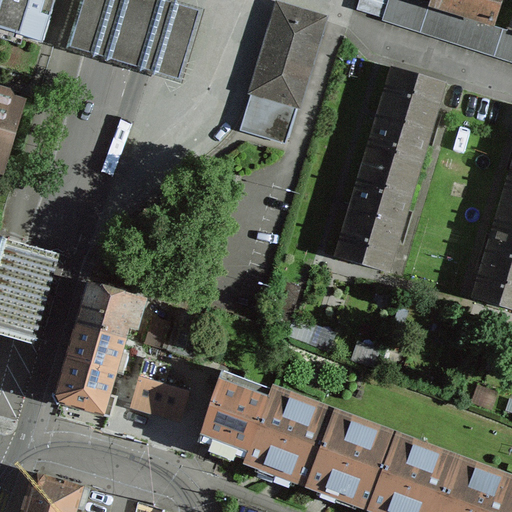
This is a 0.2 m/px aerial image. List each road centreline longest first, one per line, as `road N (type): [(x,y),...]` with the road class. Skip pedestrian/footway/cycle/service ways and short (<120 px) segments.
road 1 (secondary): [(0,460),(22,423),(70,256),(76,185)]
road 2 (secondary): [(76,185),(136,0)]
road 3 (secondary): [(76,185),(31,249),(0,350)]
